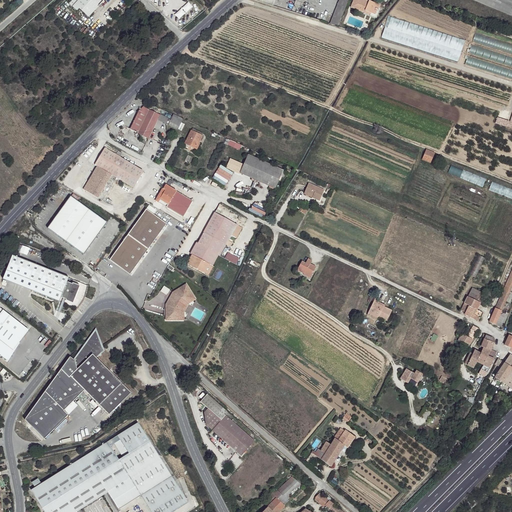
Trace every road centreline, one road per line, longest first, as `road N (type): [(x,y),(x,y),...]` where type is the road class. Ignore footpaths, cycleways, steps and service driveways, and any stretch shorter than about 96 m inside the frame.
road 1 (primary): [(232,0),(111,111),(0,232)]
road 2 (tertiary): [(149,338),(126,307),(94,307),(13,414),(20,511)]
road 3 (unclassified): [(149,338),(355,511)]
road 4 (track): [(274,228),(266,278),(393,363)]
road 5 (tertiary): [(224,511),(149,338)]
road 6 (motorway): [(511,420),(419,511)]
